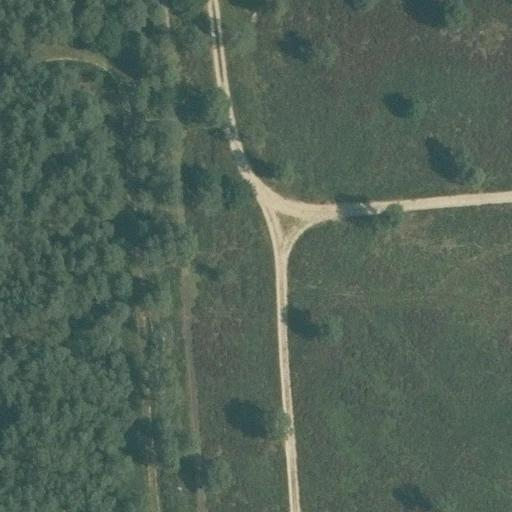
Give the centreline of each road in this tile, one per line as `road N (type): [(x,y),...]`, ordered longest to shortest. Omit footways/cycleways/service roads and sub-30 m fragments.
road 1 (track): [(0,71),(82,58),(117,73),(124,88),(153,511)]
road 2 (track): [(281,215),(293,511)]
road 3 (track): [(281,215),(237,165),(213,0)]
road 4 (track): [(511,195),(281,215)]
